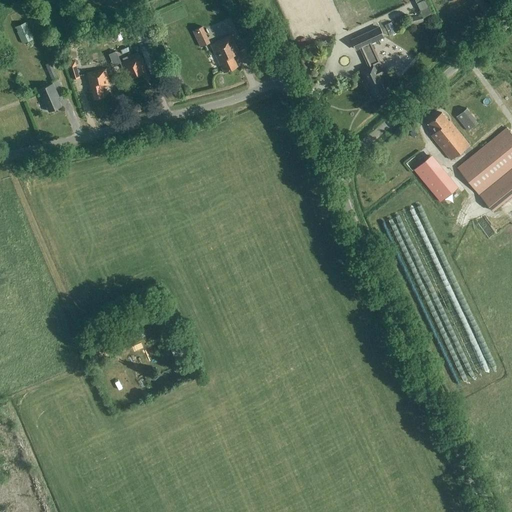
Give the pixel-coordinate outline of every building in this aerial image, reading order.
[(23,10),(26,19),(33,17),(30,7),(23,10)] [(22,44),(34,39),(22,11),(10,16),(22,44)] [(407,19),(409,26),(422,22),(421,15),(407,19)] [(202,26),(192,31),(200,47),(210,42),(202,26)] [(355,50),(384,37),(380,26),(350,39),(355,50)] [(233,56),(240,52),(232,35),(210,45),(223,73),(238,66),(233,56)] [(128,79),(145,71),(138,56),(120,64),(128,79)] [(60,76),(67,73),(59,58),(53,61),(60,76)] [(81,72),(87,70),(84,60),(78,62),(81,72)] [(67,63),(67,65),(72,80),(79,78),(74,61),(67,63)] [(58,79),(51,62),(45,64),(52,81),(58,79)] [(381,67),(376,69),(374,64),(359,71),(373,99),(386,93),(381,82),(382,81),(380,77),(384,75),(381,67)] [(106,69),(89,73),(86,74),(90,89),(93,100),(104,97),(102,87),(110,85),(106,69)] [(53,83),(52,83),(39,89),(44,101),(45,100),(50,110),(62,105),(56,91),(57,91),(53,83)] [(455,116),(467,131),(478,123),(467,108),(455,116)] [(450,160),(470,145),(450,120),(449,121),(442,113),(428,124),(434,133),(433,134),(437,138),(435,140),(450,160)] [(511,194),(511,133),(508,128),(458,168),(493,210),(511,194)] [(441,149),(437,153),(446,163),(450,160),(441,149)] [(458,187),(431,154),(414,169),(440,202),(458,187)] [(490,211),(484,214),(493,233),(500,229),(490,211)] [(148,315),(136,319),(138,326),(150,322),(148,315)] [(178,355),(172,341),(168,343),(169,345),(165,347),(167,351),(170,349),(174,357),(178,355)] [(465,456),(474,456),(474,443),(464,443),(465,456)]
